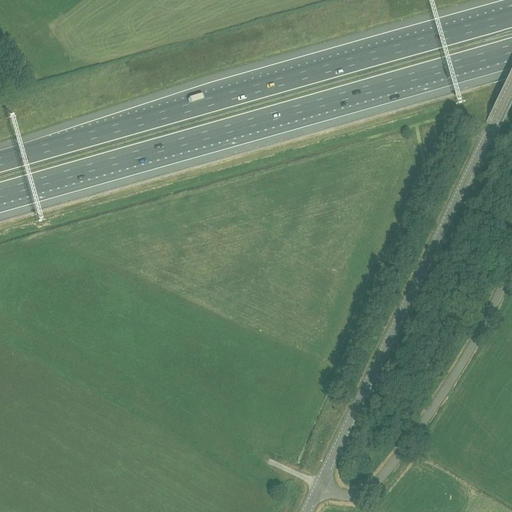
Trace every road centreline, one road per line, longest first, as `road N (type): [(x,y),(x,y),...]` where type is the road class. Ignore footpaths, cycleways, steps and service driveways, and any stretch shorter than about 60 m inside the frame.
road 1 (motorway): [(511,16),(0,161)]
road 2 (motorway): [(0,193),(511,49)]
road 3 (unclassified): [(319,487),(511,84)]
road 4 (unclassified): [(511,263),(458,368),(372,489),(355,497),(319,487)]
